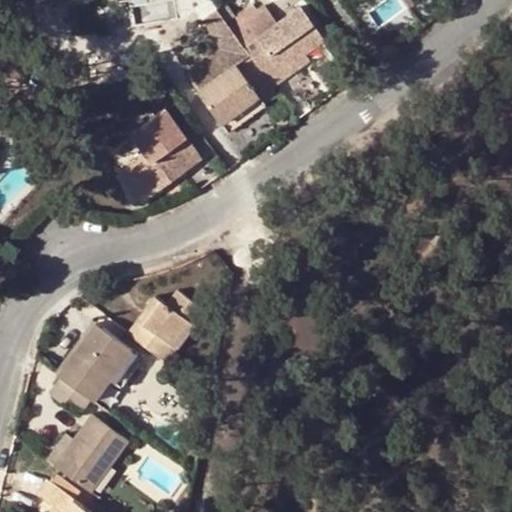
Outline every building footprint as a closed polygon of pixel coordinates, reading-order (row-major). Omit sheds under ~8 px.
[(274,87),(288,77),(282,71),(305,53),(324,41),(298,5),(275,22),(263,5),(257,9),(252,3),(233,16),(238,24),(231,28),(245,47),(257,38),(265,48),(252,57),(256,62),(274,87)] [(233,16),(226,21),(231,28),(238,24),(233,16)] [(257,38),(245,47),(252,57),(265,48),(257,38)] [(310,61),(305,53),(282,71),(288,77),(310,61)] [(274,87),(256,62),(242,72),(235,62),(219,74),(197,90),(220,121),(257,94),(262,102),(277,91),(274,87)] [(197,90),(219,74),(214,67),(192,84),(197,90)] [(257,94),(220,121),(228,132),(265,105),(262,102),(257,94)] [(165,108),(142,125),(129,133),(142,150),(151,161),(139,170),(125,179),(142,202),(201,159),(165,108)] [(126,129),(129,133),(142,125),(139,119),(126,129)] [(125,179),(139,170),(151,161),(142,150),(118,168),(125,179)] [(135,319),(124,333),(165,363),(175,350),(167,345),(187,319),(194,325),(204,311),(176,288),(165,302),(154,294),(143,308),(153,315),(144,327),(135,319)] [(143,308),(135,319),(144,327),(153,315),(143,308)] [(197,327),(194,325),(187,319),(167,345),(175,350),(178,353),(197,327)] [(95,323),(55,375),(59,377),(90,400),(96,404),(110,384),(114,387),(139,354),(95,323)] [(78,417),(90,400),(59,377),(47,393),(78,417)] [(92,414),(74,439),(65,432),(43,461),(91,495),(131,443),(92,414)] [(55,474),(50,481),(53,484),(75,500),(80,492),(55,474)] [(34,493),(41,498),(53,484),(50,481),(46,478),(34,493)] [(91,511),(75,500),(53,484),(41,498),(53,507),(60,511),(91,511)]
